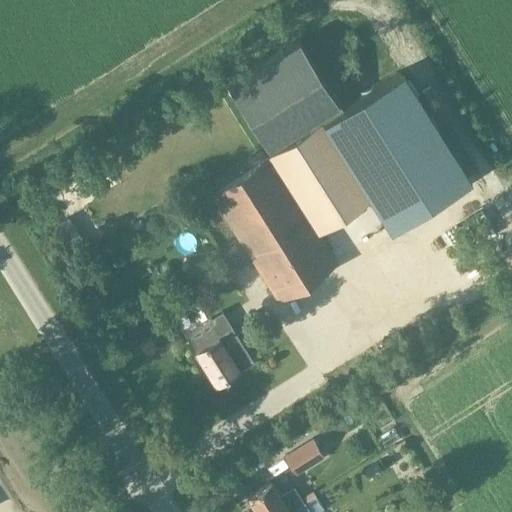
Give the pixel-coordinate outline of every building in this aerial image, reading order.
[(342,108),(298,39),(227,84),(267,147),(303,124),(307,130),(319,122),(342,108)] [(277,300),(335,263),(317,234),(369,201),(319,122),(307,130),(267,155),(268,155),(209,193),(277,300)] [(309,294),(311,304),(328,299),(325,290),(309,294)] [(238,369),(218,336),(221,334),(211,317),(185,333),(195,350),(215,383),(238,369)] [(219,443),(232,436),(225,422),(212,429),(219,443)] [(387,426),(374,437),(382,447),(396,436),(387,426)] [(322,455),(311,438),(284,455),(295,472),(322,455)] [(229,458),(235,454),(231,449),(226,453),(229,458)] [(257,511),(285,511),(288,510),(270,481),(247,495),(257,511)] [(288,510),(285,511),(308,511),(302,501),(288,510)]
